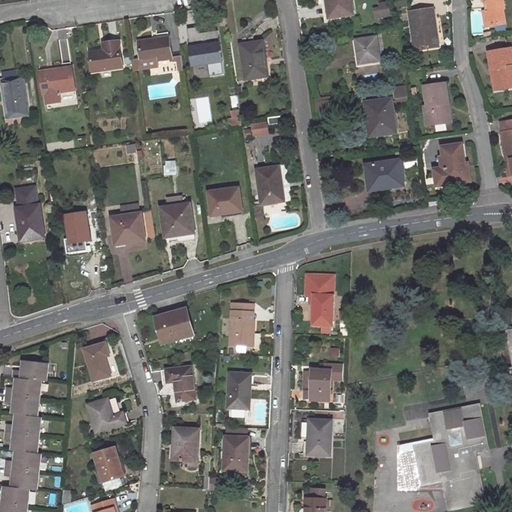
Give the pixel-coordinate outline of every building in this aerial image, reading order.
[(322,0),(323,4),(330,3),(332,18),(354,15),(351,0),(322,0)] [(488,2),(489,11),(486,12),(488,27),(505,24),(503,9),(505,9),(503,0),(482,0),(483,3),(484,3),(488,2)] [(391,18),(390,2),(375,3),(376,18),(391,18)] [(439,48),(435,18),(432,18),(431,10),(409,13),(415,52),(439,48)] [(172,57),(169,38),(154,40),(140,42),(142,60),(137,60),(138,70),(159,67),(158,61),(161,60),(163,69),(157,69),(158,75),(184,70),(182,56),(172,57)] [(380,62),(377,38),(356,41),(358,52),(360,65),(380,62)] [(241,45),(246,80),(267,77),(262,42),(253,44),(241,45)] [(93,72),(123,68),(119,44),(104,46),(105,52),(90,54),(93,72)] [(198,70),(224,66),(221,46),(211,47),(212,49),(195,51),(198,70)] [(496,70),(499,90),(511,88),(511,53),(511,49),(489,53),(492,71),(496,70)] [(61,92),(76,90),(73,67),(63,69),(63,70),(41,73),(44,95),(47,95),(48,104),(61,102),(60,96),(61,95),(61,92)] [(5,80),(24,78),(23,70),(4,73),(5,80)] [(2,81),(5,101),(9,100),(11,118),(29,115),(24,78),(2,81)] [(449,123),(446,104),(449,104),(446,84),(425,87),(428,107),(425,107),(428,126),(449,123)] [(397,102),(409,100),(407,92),(396,93),(397,102)] [(375,103),(392,100),(391,94),(374,97),(375,103)] [(337,97),(316,97),(316,108),(337,108),(337,97)] [(372,121),(374,137),(397,134),(392,100),(375,103),(366,104),(369,121),(372,121)] [(281,116),(269,118),(269,122),(270,126),(282,124),(281,116)] [(502,133),(506,156),(510,155),(511,169),(511,121),(501,123),(503,133),(502,133)] [(269,123),(253,124),(254,135),(269,134),(269,123)] [(465,183),(463,167),(466,167),(463,145),(443,148),(444,157),(441,158),(443,169),(435,170),(437,187),(465,183)] [(405,169),(418,167),(417,157),(404,159),(405,169)] [(382,190),(404,186),(400,161),(367,167),(368,175),(370,185),(381,184),(382,190)] [(167,175),(176,175),(176,162),(167,162),(167,175)] [(257,170),(263,205),(283,202),(282,190),(280,190),(279,186),(283,185),(280,167),(257,170)] [(20,225),(22,241),(45,237),(40,206),(39,206),(36,187),(17,190),(20,209),(17,209),(20,225)] [(232,217),(243,215),(239,188),(210,193),(213,216),(222,215),(222,218),(232,217)] [(112,218),(116,241),(126,240),(127,244),(146,241),(141,204),(122,207),(123,216),(112,218)] [(166,238),(183,235),(196,234),(192,204),(162,208),(166,238)] [(264,218),(263,205),(255,206),(257,219),(264,218)] [(90,240),(86,213),(67,216),(69,231),(71,243),(90,240)] [(82,246),(94,244),(94,240),(90,240),(71,243),(69,231),(66,231),(68,248),(82,246)] [(333,296),(314,296),(313,311),(313,325),(332,326),(333,296)] [(254,305),(233,304),(231,345),(254,346),(254,331),(255,321),(253,321),(254,305)] [(186,310),(157,318),(162,332),(165,343),(193,335),(186,310)] [(106,344),(85,350),(95,381),(112,376),(108,364),(105,357),(110,356),(106,344)] [(49,364),(24,361),(23,371),(15,370),(14,378),(17,379),(43,381),(47,382),(49,364)] [(192,367),(167,371),(168,383),(175,382),(177,392),(178,401),(196,399),(192,367)] [(332,371),(332,381),(335,381),(337,379),(338,367),(324,367),(323,371),(332,371)] [(323,371),(312,370),(312,373),(305,372),(304,388),(312,388),(311,392),(305,392),(305,398),(311,399),(311,400),(331,401),(332,381),(332,371),(323,371)] [(251,375),(230,374),(229,409),(248,409),(249,394),(251,394),(251,375)] [(41,399),(43,381),(17,379),(16,388),(7,388),(7,396),(41,399)] [(39,417),(41,399),(7,396),(6,403),(14,404),(13,414),(16,415),(39,417)] [(109,400),(89,405),(97,433),(126,424),(125,418),(123,413),(114,416),(109,400)] [(479,405),(430,414),(436,445),(418,449),(424,477),(451,471),(453,478),(443,480),(449,510),(485,503),(479,470),(475,470),(472,454),(475,453),(489,451),(479,405)] [(42,417),(39,417),(16,415),(15,425),(7,424),(7,433),(40,436),(42,417)] [(332,421),(305,420),(304,443),(310,444),(310,455),(330,456),(332,421)] [(200,430),(176,428),(175,445),(179,445),(178,460),(198,461),(200,430)] [(38,454),(40,436),(7,433),(6,440),(14,441),(13,451),(16,451),(38,454)] [(249,438),(227,437),(225,470),(248,471),(249,453),(249,438)] [(116,448),(96,454),(104,483),(124,477),(120,462),(116,448)] [(42,454),(38,454),(16,451),(15,461),(7,460),(6,469),(40,472),(42,454)] [(38,490),(40,472),(6,469),(5,476),(13,478),(12,488),(30,489),(38,490)] [(426,483),(443,480),(453,478),(451,471),(424,477),(426,483)] [(122,486),(120,480),(104,484),(106,490),(122,486)] [(0,504),(29,507),(30,489),(12,488),(5,487),(4,497),(0,496),(0,504)] [(326,511),(327,500),(307,499),(306,511),(326,511)] [(114,500),(92,506),(93,511),(114,511),(114,509),(117,508),(114,500)]
